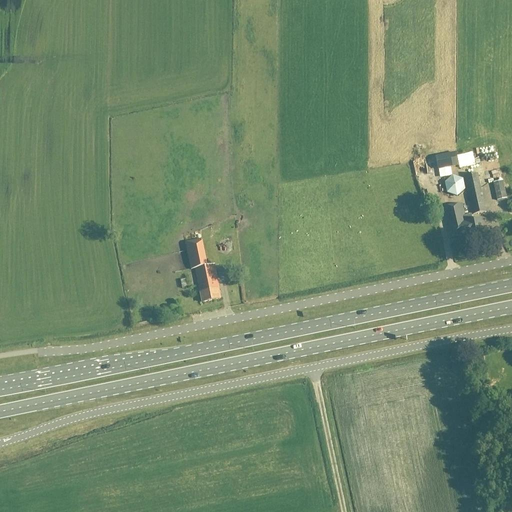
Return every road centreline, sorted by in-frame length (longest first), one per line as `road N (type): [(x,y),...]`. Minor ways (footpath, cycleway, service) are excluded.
road 1 (unclassified): [(0,444),(96,413),(511,331)]
road 2 (primary): [(0,413),(511,308)]
road 3 (primary): [(511,286),(0,390)]
road 4 (unclassified): [(36,351),(88,348),(511,263)]
